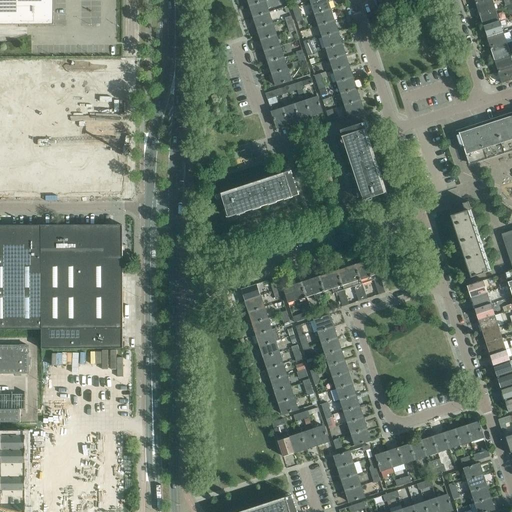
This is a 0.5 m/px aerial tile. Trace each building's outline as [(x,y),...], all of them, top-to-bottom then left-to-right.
[(0,0),(0,24),(6,25),(7,25),(19,25),(20,25),(32,25),(33,25),(45,25),(53,25),(54,25),(54,24),(53,24),(53,12),(54,12),(53,12),(46,12),(46,4),(46,3),(45,0),(0,0)] [(319,0),(311,3),(315,14),(331,9),(327,0),(319,0)] [(486,0),(476,3),(479,15),(497,9),(493,0),(486,0)] [(250,6),(254,17),(269,12),(266,1),(250,6)] [(315,14),(319,26),(334,20),(331,9),(315,14)] [(479,15),(483,26),(501,21),(497,9),(479,15)] [(254,17),(257,29),(273,24),(269,12),(254,17)] [(319,26),(323,37),(338,32),(334,20),(319,26)] [(483,26),(487,38),(504,32),(501,21),(483,26)] [(257,29),(261,40),(277,35),(273,24),(257,29)] [(323,37),(326,48),(342,43),(338,32),(323,37)] [(487,38),(491,49),(508,44),(504,32),(487,38)] [(261,40),(265,51),(280,46),(277,35),(261,40)] [(326,48),(330,60),(346,55),(342,43),(326,48)] [(491,49),(494,61),(511,55),(508,44),(491,49)] [(265,51),(269,63),(284,58),(280,46),(265,51)] [(330,60),(334,71),(349,66),(346,55),(330,60)] [(494,61),(498,72),(511,67),(511,55),(494,61)] [(269,63),(272,74),(288,69),(284,58),(269,63)] [(334,71),(337,83),(353,77),(349,66),(334,71)] [(511,67),(498,72),(502,84),(511,80),(511,67)] [(288,69),(272,74),(276,86),(292,80),(288,69)] [(123,74),(0,74),(0,189),(122,190),(123,74)] [(337,83),(341,94),(357,89),(353,77),(337,83)] [(324,83),(318,85),(321,95),(327,93),(324,83)] [(266,93),(268,100),(283,95),(281,88),(266,93)] [(341,94),(345,105),(361,100),(357,89),(341,94)] [(318,97),(306,101),(311,116),(323,113),(318,97)] [(361,100),(345,105),(349,117),(364,112),(361,100)] [(306,101),(295,105),(300,120),(311,116),(306,101)] [(295,105),(283,108),(288,124),(300,120),(295,105)] [(288,124),(283,108),(272,112),(277,128),(288,124)] [(334,114),(328,116),(330,123),(336,121),(334,114)] [(511,115),(511,114),(494,119),(504,152),(511,149),(511,115)] [(494,119),(476,125),(487,158),(504,152),(494,119)] [(359,196),(362,195),(364,201),(376,197),(376,196),(385,194),(364,130),(367,130),(364,123),(340,131),(343,137),(342,137),(343,138),(346,146),(343,147),(343,149),(347,148),(351,161),(348,162),(349,165),(352,164),(356,177),(353,178),(354,181),(357,180),(361,193),(358,194),(359,196)] [(487,158),(476,125),(458,131),(469,164),(487,158)] [(285,202),(284,199),(292,197),(293,197),(299,195),(291,171),(284,173),(285,176),(222,196),(225,205),(229,218),(234,216),(235,219),(238,218),(237,215),(250,211),(251,214),(254,213),(253,210),(266,205),(267,208),(269,208),(268,204),(281,200),(282,203),(285,202)] [(491,271),(469,202),(463,204),(465,211),(451,216),(471,278),(491,271)] [(0,329),(42,329),(41,225),(0,225),(0,329)] [(41,225),(42,329),(42,349),(123,348),(123,245),(121,245),(120,227),(114,227),(114,225),(41,225)] [(511,230),(502,234),(511,265),(511,230)] [(374,258),(356,264),(367,299),(385,293),(381,278),(374,258)] [(356,264),(338,270),(344,289),(354,286),(359,301),(367,299),(356,264)] [(320,276),(324,291),(332,288),(334,293),(338,291),(343,307),(349,305),(344,289),(338,270),(320,276)] [(326,295),(324,291),(320,276),(301,282),(306,297),(314,294),(315,299),(326,295)] [(269,280),(274,294),(280,292),(276,278),(269,280)] [(467,286),(471,298),(488,292),(485,280),(467,286)] [(308,301),(306,297),(301,282),(283,288),(288,303),(296,300),(298,304),(308,301)] [(242,289),(245,301),(261,296),(257,284),(242,289)] [(471,298),(475,309),(492,303),(488,292),(471,298)] [(245,301),(249,312),(265,307),(261,296),(245,301)] [(475,309),(478,320),(496,315),(492,303),(475,309)] [(320,308),(321,314),(331,311),(329,304),(320,308)] [(249,312),(253,324),(268,318),(265,307),(249,312)] [(311,311),(293,317),(295,322),(313,316),(311,311)] [(282,317),(284,323),(290,321),(288,315),(282,317)] [(314,320),(318,332),(334,326),(330,315),(314,320)] [(478,320),(482,332),(500,326),(496,315),(478,320)] [(253,324),(256,335),(272,330),(268,318),(253,324)] [(318,332),(322,343),(337,338),(334,326),(318,332)] [(482,332),(486,343),(503,338),(500,326),(482,332)] [(256,335),(260,346),(276,341),(272,330),(256,335)] [(322,343),(326,354),(341,349),(337,338),(322,343)] [(486,343),(490,355),(507,349),(503,338),(486,343)] [(260,346),(264,358),(280,353),(276,341),(260,346)] [(0,373),(29,373),(29,346),(20,346),(0,345),(0,373)] [(293,351),(295,357),(301,355),(299,349),(293,351)] [(326,354),(329,366),(345,361),(341,349),(326,354)] [(490,355),(493,366),(511,361),(507,349),(490,355)] [(264,358),(268,369),(283,364),(280,353),(264,358)] [(329,366),(333,377),(349,372),(345,361),(329,366)] [(493,366),(497,378),(511,372),(511,364),(511,361),(493,366)] [(268,369),(271,381),(287,375),(283,364),(268,369)] [(333,377),(337,389),(352,383),(349,372),(333,377)] [(511,372),(497,378),(501,389),(511,385),(511,372)] [(312,375),(314,381),(320,379),(318,373),(312,375)] [(271,381),(275,392),(291,387),(287,375),(271,381)] [(304,385),(306,391),(312,389),(310,383),(304,385)] [(337,389),(341,400),(356,395),(352,383),(337,389)] [(511,385),(501,389),(505,401),(511,398),(511,385)] [(275,392),(279,403),(295,398),(291,387),(275,392)] [(0,422),(21,422),(21,410),(25,410),(26,410),(25,392),(25,393),(13,393),(13,392),(12,392),(12,394),(0,394),(0,393),(0,422)] [(123,394),(46,394),(45,511),(117,511),(117,504),(124,504),(123,394)] [(341,400),(344,411),(360,406),(356,395),(341,400)] [(295,398),(279,403),(283,415),(298,410),(295,398)] [(344,411),(348,423),(364,418),(360,406),(344,411)] [(323,409),(325,415),(331,413),(329,407),(323,409)] [(498,420),(500,425),(511,421),(510,416),(498,420)] [(348,423),(352,434),(367,429),(364,418),(348,423)] [(479,422),(467,426),(472,441),(484,437),(479,422)] [(324,426),(313,430),(318,445),(329,441),(324,426)] [(467,426),(456,429),(461,445),(472,441),(467,426)] [(367,429),(352,434),(355,446),(371,441),(367,429)] [(456,429),(444,433),(449,449),(461,445),(456,429)] [(313,430),(301,433),(306,449),(318,445),(313,430)] [(301,433),(290,437),(295,453),(306,449),(301,433)] [(444,433),(433,437),(438,452),(449,449),(444,433)] [(0,435),(0,511),(27,511),(25,435),(0,435)] [(295,453),(290,437),(278,441),(283,457),(295,453)] [(433,437),(422,441),(427,456),(438,452),(433,437)] [(422,441),(410,444),(415,460),(427,456),(422,441)] [(410,444),(399,448),(404,464),(415,460),(410,444)] [(364,451),(366,450),(369,458),(372,457),(369,445),(362,447),(364,451)] [(399,448),(387,452),(392,467),(404,464),(399,448)] [(488,450),(479,453),(481,459),(490,456),(488,450)] [(334,456),(338,468),(354,463),(350,451),(334,456)] [(387,452),(376,456),(381,471),(384,478),(388,477),(387,475),(394,472),(392,467),(387,452)] [(338,468),(342,479),(357,474),(354,463),(338,468)] [(464,469),(468,480),(483,475),(480,463),(464,469)] [(342,479),(345,491),(361,486),(357,474),(342,479)] [(468,480),(471,492),(487,486),(483,475),(468,480)] [(368,489),(370,494),(382,490),(380,485),(368,489)] [(361,486),(345,491),(349,502),(365,497),(361,486)] [(471,492),(475,503),(491,498),(487,486),(471,492)] [(286,497),(287,500),(291,511),(297,511),(292,495),(286,497)] [(448,495),(436,498),(440,511),(447,511),(453,510),(448,495)] [(440,511),(436,498),(425,502),(428,511),(440,511)] [(491,498),(475,503),(478,511),(486,511),(495,509),(491,498)] [(287,500),(271,505),(272,511),(291,511),(287,500)] [(428,511),(425,502),(414,506),(415,511),(428,511)]
